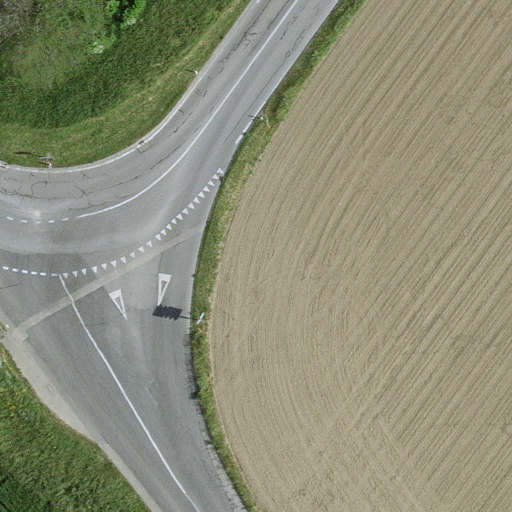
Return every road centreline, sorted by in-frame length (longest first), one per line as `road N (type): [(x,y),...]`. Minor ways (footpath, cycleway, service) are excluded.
road 1 (primary): [(296,0),(175,163),(124,202),(65,219)]
road 2 (tertiary): [(202,511),(149,442),(97,350),(65,219)]
